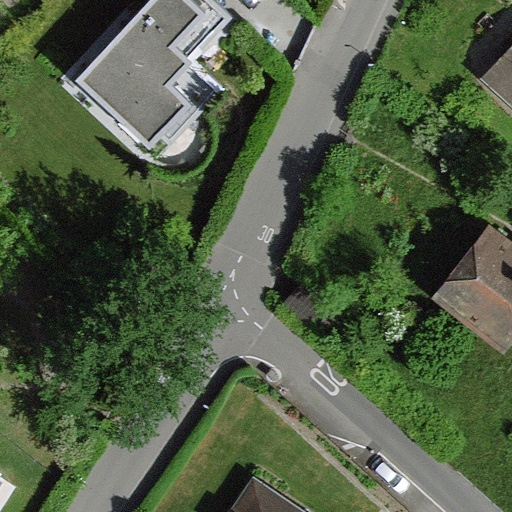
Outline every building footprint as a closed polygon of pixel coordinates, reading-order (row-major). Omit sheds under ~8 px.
[(161,133),(190,101),(167,79),(190,56),(171,38),(203,4),(198,0),(148,0),(79,75),(152,143),(161,133)] [(217,0),(198,0),(203,4),(171,38),(190,56),(167,79),(190,101),(161,133),(171,142),(224,85),(196,57),(235,16),(217,0)] [(511,57),(494,77),(511,92),(511,57)] [(511,245),(490,229),(441,293),(505,341),(511,332),(511,245)] [(349,319),(306,281),(291,302),(335,339),(349,319)] [(295,511),(254,484),(235,511),(295,511)]
